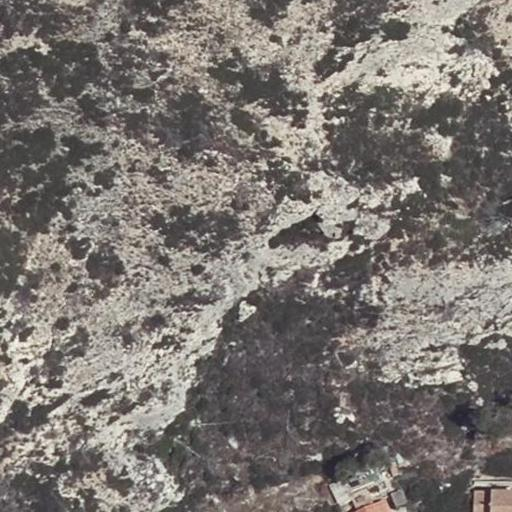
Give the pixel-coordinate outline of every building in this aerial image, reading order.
[(341,480),(346,492),(374,480),(369,469),(341,480)] [(381,482),(373,487),(376,492),(384,488),(381,482)] [(327,488),(334,503),(341,500),(334,484),(327,488)] [(469,511),(511,511),(511,491),(471,490),(469,511)] [(355,511),(384,511),(380,501),(355,511)]
